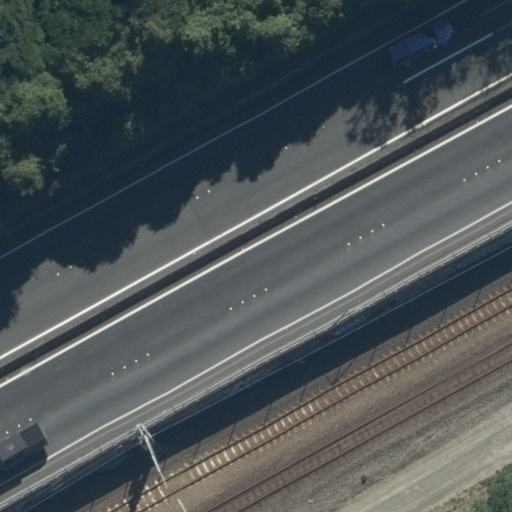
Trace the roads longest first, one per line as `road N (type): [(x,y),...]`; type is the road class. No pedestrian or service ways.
road 1 (trunk): [(0,309),(511,18)]
road 2 (trunk): [(511,156),(0,436)]
